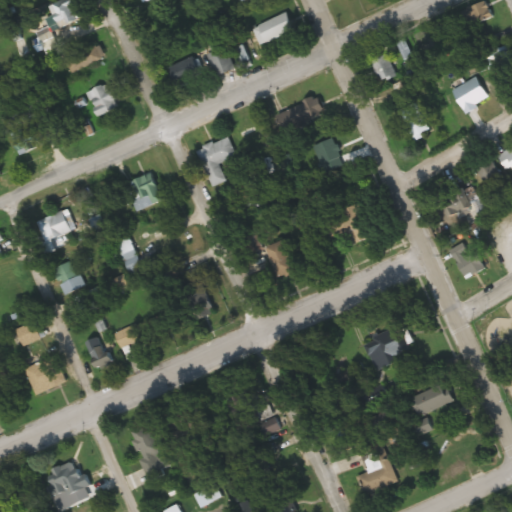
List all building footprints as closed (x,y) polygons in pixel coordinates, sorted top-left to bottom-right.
[(61,29),(84,18),(75,0),(66,0),(51,7),(61,29)] [(473,38),(498,31),(491,2),(466,9),(473,38)] [(296,33),(292,15),(255,25),(259,43),(296,33)] [(15,43),(19,59),(26,57),(22,41),(15,43)] [(74,74),(106,58),(99,43),(67,59),(74,74)] [(418,69),(410,46),(404,48),(411,71),(418,69)] [(236,70),(229,47),(209,54),(216,76),(236,70)] [(511,81),(511,63),(505,48),(494,53),(508,83),(511,81)] [(398,77),(389,55),(373,62),(381,83),(398,77)] [(169,70),(178,87),(205,73),(196,56),(169,70)] [(98,114),(117,111),(113,86),(94,89),(98,114)] [(492,95),(488,86),(478,90),(476,86),(457,95),(463,108),(492,95)] [(323,118),(317,100),(292,108),(297,126),(323,118)] [(401,111),(413,139),(431,131),(419,103),(401,111)] [(265,152),(254,126),(239,132),(251,158),(265,152)] [(212,186),(227,181),(221,164),(238,158),(231,138),(199,149),(212,186)] [(511,174),(511,148),(501,154),(511,174)] [(323,156),(323,168),(339,168),(339,151),(326,151),(326,156),(323,156)] [(502,179),(494,163),(479,170),(487,186),(502,179)] [(126,185),(138,212),(165,200),(154,173),(126,185)] [(468,190),(444,195),(449,217),(473,211),(468,190)] [(327,217),(332,234),(353,228),(358,244),(374,238),(364,205),(327,217)] [(72,233),(67,212),(39,220),(44,241),(72,233)] [(126,261),(139,255),(129,236),(116,243),(126,261)] [(267,249),(281,279),(303,270),(289,239),(267,249)] [(471,255),(466,244),(453,250),(465,279),(487,269),(479,251),(471,255)] [(67,296),(85,287),(72,261),(54,270),(67,296)] [(132,288),(127,275),(85,293),(90,305),(132,288)] [(196,322),(216,313),(202,281),(182,289),(196,322)] [(116,334),(123,350),(165,332),(158,316),(116,334)] [(16,328),(25,346),(45,337),(36,319),(16,328)] [(377,370),(401,362),(399,356),(410,352),(401,328),(366,341),(377,370)] [(98,370),(116,362),(105,335),(87,343),(98,370)] [(27,370),(38,396),(68,382),(56,357),(27,370)] [(456,402),(448,383),(413,398),(421,417),(456,402)] [(390,396),(384,384),(368,392),(374,404),(390,396)] [(167,419),(173,435),(191,428),(186,412),(167,419)] [(133,432),(145,460),(165,452),(153,423),(133,432)] [(362,450),(370,474),(361,476),(367,494),(395,485),(381,443),(362,450)] [(57,503),(91,483),(84,471),(78,475),(75,469),(47,486),(57,503)]
